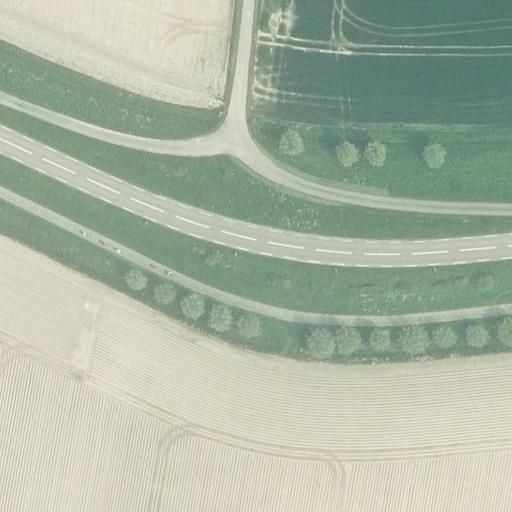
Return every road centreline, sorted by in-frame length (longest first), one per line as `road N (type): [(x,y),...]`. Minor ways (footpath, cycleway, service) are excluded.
road 1 (secondary): [(0,140),(198,226),(285,249),(368,255),(511,246)]
road 2 (unclassified): [(511,211),(319,193),(245,152),(233,128)]
road 3 (unclassified): [(233,128),(198,146),(160,148),(88,132),(0,98)]
road 4 (unclassified): [(233,128),(247,0)]
